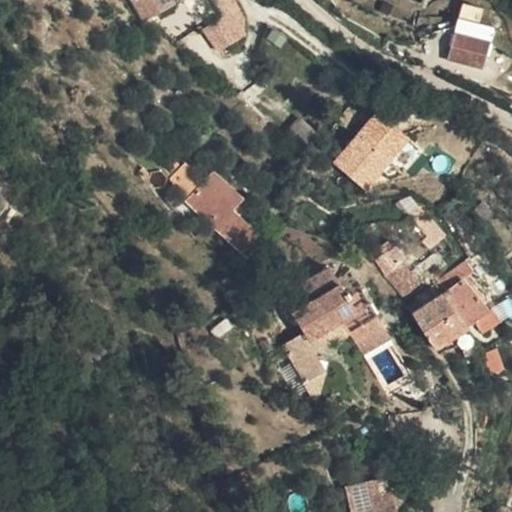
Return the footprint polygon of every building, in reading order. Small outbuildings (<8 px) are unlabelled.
[(173,0),(136,0),(147,19),(176,4),(173,0)] [(212,0),(222,20),(203,29),(214,52),(250,34),(233,0),(212,0)] [(511,43),(506,42),(508,34),(510,28),(499,25),(498,31),(482,26),(472,60),(504,69),(511,45),(511,43)] [(371,192),(407,137),(369,112),(333,167),(371,192)] [(245,245),(256,254),(269,239),(226,199),(215,211),(248,241),(245,245)] [(406,292),(411,289),(428,277),(412,253),(396,263),(391,266),(406,292)] [(314,358),(321,354),(341,342),(334,331),(364,314),(355,298),(339,269),(310,285),(320,302),(301,314),(311,332),(302,338),(314,358)] [(463,305),(483,289),(474,275),(461,284),(453,290),(463,305)] [(364,314),(370,324),(386,315),(372,289),(355,298),(364,314)] [(498,310),(483,289),(463,305),(475,325),(498,310)] [(451,315),(463,305),(453,290),(442,299),(451,315)] [(432,328),(451,315),(442,299),(434,305),(429,298),(420,305),(432,328)] [(469,343),(480,338),(475,325),(463,305),(451,315),(432,328),(448,355),(469,343)] [(334,331),(341,342),(370,324),(364,314),(334,331)] [(475,356),(486,351),(480,338),(469,343),(475,356)] [(314,358),(330,383),(332,375),(321,354),(314,358)] [(398,445),(427,444),(421,414),(396,416),(398,445)] [(399,511),(391,481),(379,484),(384,511),(399,511)] [(384,511),(379,484),(352,492),(356,511),(384,511)]
